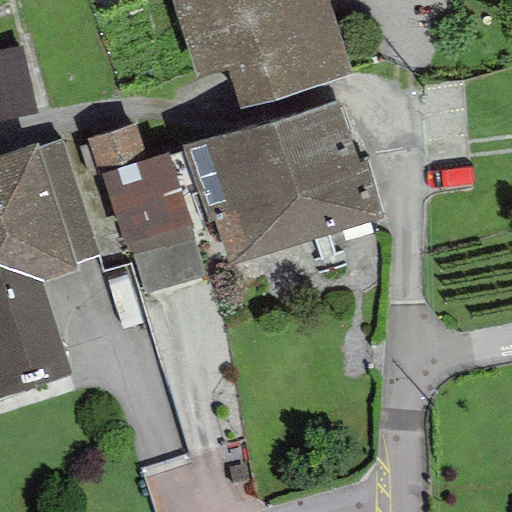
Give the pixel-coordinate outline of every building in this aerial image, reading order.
[(241,109),(353,75),(329,0),(174,0),(198,79),(228,69),(241,109)] [(20,47),(0,51),(0,123),(36,115),(20,47)] [(336,103),(183,150),(224,265),(381,219),(369,170),(336,103)] [(134,125),(86,139),(97,176),(102,174),(145,161),(134,125)] [(0,266),(41,281),(80,270),(76,262),(96,256),(60,141),(39,152),(35,143),(0,156),(0,266)] [(167,154),(145,161),(102,174),(125,253),(131,250),(144,292),(204,278),(189,232),(194,230),(167,154)] [(0,266),(0,397),(69,373),(41,281),(0,266)]
